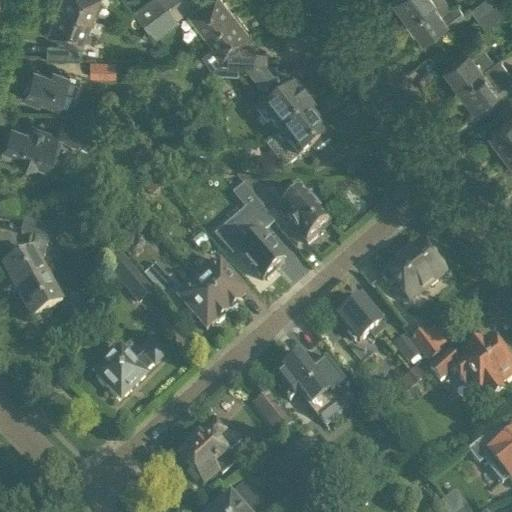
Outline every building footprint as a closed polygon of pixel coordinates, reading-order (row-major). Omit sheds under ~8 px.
[(58,0),(55,8),(89,21),(97,0),(58,0)] [(146,0),(132,11),(142,25),(175,0),(146,0)] [(199,0),(195,4),(192,0),(175,0),(142,25),(153,40),(178,22),(176,20),(186,11),(203,33),(233,10),(224,0),(199,0)] [(433,0),(391,0),(406,20),(433,0)] [(451,9),(444,0),(433,0),(406,20),(422,41),(441,27),(444,30),(464,15),(457,5),(451,9)] [(477,20),(497,4),(500,2),(498,0),(482,0),(469,10),(477,20)] [(497,4),(477,20),(485,30),(505,14),(497,4)] [(89,21),(55,8),(46,32),(70,41),(68,47),(46,46),(45,58),(80,59),(80,45),(89,21)] [(203,33),(213,46),(201,55),(212,70),(213,69),(219,65),(223,62),(226,65),(238,66),(259,66),(266,67),(265,53),(255,52),(255,50),(240,50),(237,43),(250,33),(233,10),(203,33)] [(493,63),(492,63),(481,48),(486,44),(479,35),(459,50),(461,54),(442,68),(457,89),(493,63)] [(162,53),(155,44),(148,49),(155,59),(162,53)] [(493,63),(457,89),(473,109),(487,99),(490,102),(511,85),(511,70),(508,73),(498,59),(492,63),(493,63)] [(89,61),(89,78),(115,78),(115,61),(89,61)] [(238,66),(226,65),(219,65),(213,69),(213,80),(237,81),(238,66)] [(259,66),(238,66),(260,94),(273,84),(259,66)] [(49,74),(31,67),(20,97),(39,104),(41,97),(58,104),(64,90),(74,94),(78,82),(68,78),(51,71),(49,74)] [(308,115),(309,116),(312,113),(294,90),(269,109),(264,102),(253,111),(266,127),(270,124),(280,137),(308,115)] [(511,100),(499,110),(506,119),(489,132),(509,158),(511,155),(511,100)] [(205,103),(191,103),(190,120),(204,121),(205,103)] [(308,115),(280,137),(266,149),(267,150),(267,149),(273,157),(274,156),(284,169),(297,159),(298,160),(312,149),(316,154),(330,142),(309,116),(308,115)] [(28,124),(26,130),(10,125),(0,151),(0,158),(15,164),(17,157),(45,168),(57,136),(94,150),(103,127),(87,121),(86,123),(76,119),(73,128),(61,123),(56,135),(28,124)] [(358,176),(357,166),(345,167),(345,177),(358,176)] [(213,177),(223,177),(223,167),(213,167),(213,177)] [(166,184),(158,173),(144,185),(152,195),(166,184)] [(236,179),(244,188),(262,210),(271,203),(253,179),(236,179)] [(316,236),(329,224),(306,198),(308,196),(297,184),(285,194),(290,199),(276,211),(307,246),(317,237),(316,236)] [(262,210),(244,188),(234,196),(252,218),(262,210)] [(124,191),(114,221),(124,225),(135,196),(124,191)] [(17,295),(47,278),(39,264),(43,262),(47,246),(51,247),(55,229),(23,221),(20,235),(35,238),(32,252),(2,269),(17,295)] [(268,246),(272,243),(263,233),(262,233),(255,225),(244,235),(251,242),(239,254),(263,281),(266,279),(268,281),(276,274),(274,272),(284,264),(268,246)] [(388,288),(394,283),(409,302),(442,277),(418,246),(385,271),(386,273),(380,278),(388,288)] [(107,270),(140,305),(152,294),(113,254),(107,270)] [(193,278),(226,315),(246,297),(219,266),(218,267),(212,261),(193,278)] [(226,315),(193,278),(180,289),(170,278),(168,280),(155,266),(144,276),(152,286),(153,285),(178,313),(183,308),(205,333),(226,315)] [(55,294),(47,278),(17,295),(31,322),(60,306),(75,311),(69,325),(82,330),(94,299),(77,293),(75,297),(60,291),(55,294)] [(360,300),(359,301),(338,319),(359,343),(381,324),(360,300)] [(418,328),(409,335),(412,339),(410,341),(428,363),(441,353),(423,331),(421,332),(418,328)] [(421,356),(406,337),(405,336),(393,346),(408,366),(421,356)] [(145,354),(134,343),(127,344),(95,376),(120,401),(145,376),(144,375),(152,367),(154,369),(166,357),(154,345),(145,354)] [(475,349),(459,362),(460,364),(452,371),(443,360),(431,370),(441,383),(454,372),(462,382),(468,377),(489,404),(503,393),(498,387),(510,377),(484,345),(476,351),(475,349)] [(317,420),(318,419),(325,428),(355,405),(324,366),(314,374),(299,355),(270,378),(290,403),(300,395),(305,402),(304,403),(317,420)] [(419,363),(395,383),(405,394),(428,372),(419,363)] [(397,404),(394,402),(390,403),(387,406),(388,410),(391,412),(395,412),(398,408),(397,404)] [(283,413),(272,421),(284,437),(293,426),(283,413)] [(499,427),(469,451),(479,464),(484,461),(502,483),(508,478),(511,482),(511,434),(508,438),(499,427)] [(237,464),(228,454),(241,443),(228,428),(215,440),(207,431),(177,457),(202,487),(218,473),(221,478),(237,464)] [(397,446),(383,457),(392,469),(406,457),(397,446)] [(259,505),(242,486),(214,511),(258,511),(256,508),(259,505)] [(283,511),(306,511),(312,507),(303,496),(283,511)] [(452,511),(446,503),(438,509),(440,511),(452,511)]
